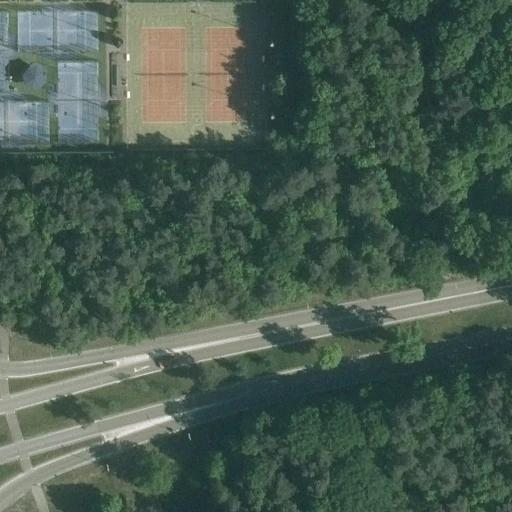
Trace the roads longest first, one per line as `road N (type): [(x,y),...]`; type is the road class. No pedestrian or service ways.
road 1 (secondary): [(156,424),(266,393),(511,344)]
road 2 (secondary): [(511,285),(167,354)]
road 3 (secondary): [(167,354),(0,405)]
road 4 (secondary): [(0,495),(156,424)]
road 5 (secondary): [(167,354),(0,372)]
road 6 (secondary): [(0,457),(86,430),(156,424)]
